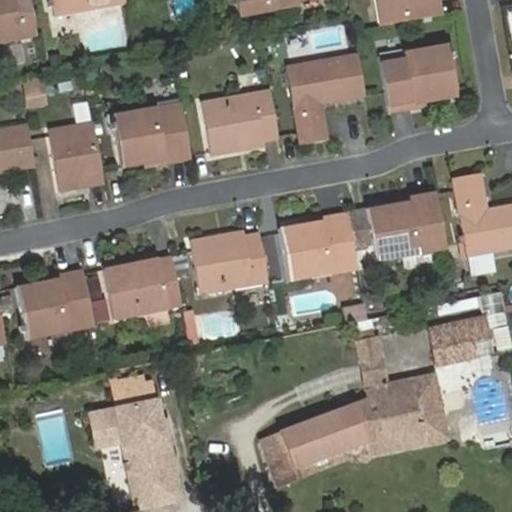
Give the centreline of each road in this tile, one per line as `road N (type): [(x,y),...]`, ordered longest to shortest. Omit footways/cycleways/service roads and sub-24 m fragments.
road 1 (residential): [(497,131),(0,242)]
road 2 (residential): [(474,0),(497,131)]
